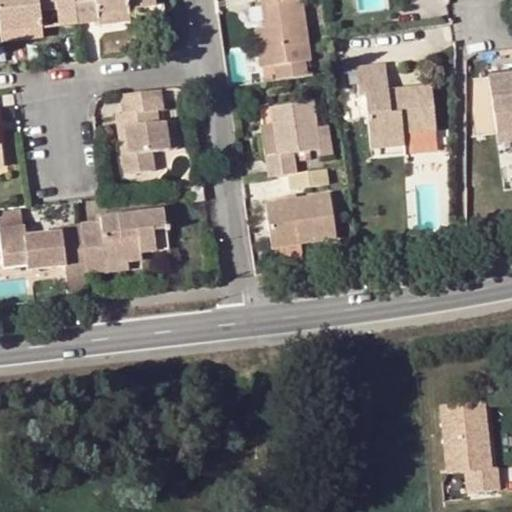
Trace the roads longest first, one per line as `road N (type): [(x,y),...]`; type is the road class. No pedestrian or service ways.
road 1 (residential): [(250,323),(199,0)]
road 2 (secondary): [(250,323),(511,283)]
road 3 (unknown): [(209,63),(63,85),(56,94),(62,194)]
road 4 (secondary): [(0,352),(250,323)]
